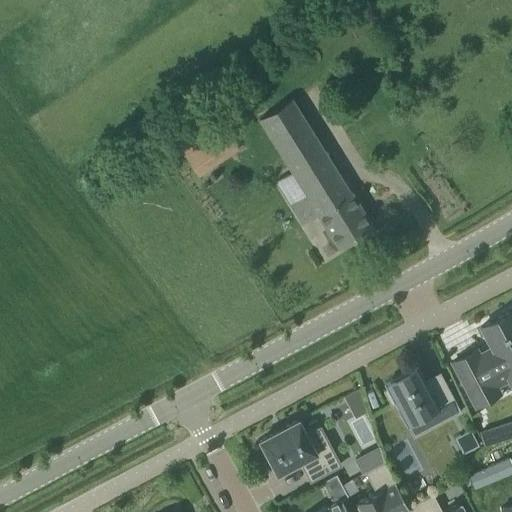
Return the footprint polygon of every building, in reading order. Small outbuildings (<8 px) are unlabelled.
[(339,246),(371,226),(291,98),(259,118),(292,171),(275,182),(302,224),(318,213),(339,246)] [(238,149),(223,126),(184,152),(199,175),(238,149)] [(475,406),(500,393),(496,386),(509,379),(511,385),(511,309),(480,326),(492,347),(479,354),(476,349),(452,362),(475,406)] [(461,411),(445,381),(430,389),(417,366),(405,373),(404,371),(389,379),(390,381),(385,383),(387,387),(383,390),(390,404),(395,402),(406,423),(425,413),(432,426),(461,411)] [(329,400),(337,422),(370,409),(362,387),(329,400)] [(259,440),(277,473),(300,461),(310,481),(340,465),(320,426),(306,434),(298,419),(283,427),(282,426),(281,427),(282,428),(275,431),(275,430),(274,431),(259,440)] [(502,439),(498,425),(479,432),(484,445),(502,439)] [(478,444),(470,429),(454,437),(463,452),(478,444)] [(384,461),(379,446),(355,458),(362,472),(365,471),(384,461)] [(511,469),(511,451),(469,477),(477,491),(511,469)] [(356,502),(361,511),(402,511),(409,509),(408,507),(384,461),(365,471),(375,492),(356,502)] [(410,511),(465,511),(460,502),(443,511),(433,493),(408,507),(409,509),(410,511)] [(326,505),(326,504),(311,511),(348,511),(341,498),(326,505)]
